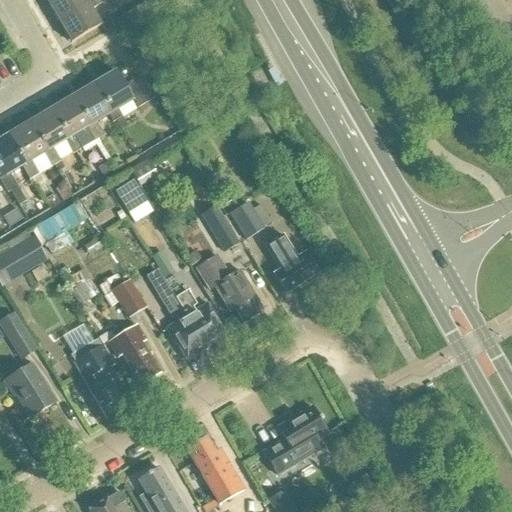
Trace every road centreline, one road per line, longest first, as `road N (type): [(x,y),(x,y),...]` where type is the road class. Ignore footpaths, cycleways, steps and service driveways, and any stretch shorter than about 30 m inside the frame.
road 1 (residential): [(16,511),(319,336),(347,357),(434,511)]
road 2 (primary): [(263,0),(414,268)]
road 3 (primary): [(431,245),(290,0)]
road 4 (primary): [(414,268),(511,445)]
road 5 (residential): [(6,0),(51,72),(0,103)]
road 6 (primary): [(511,387),(444,266)]
